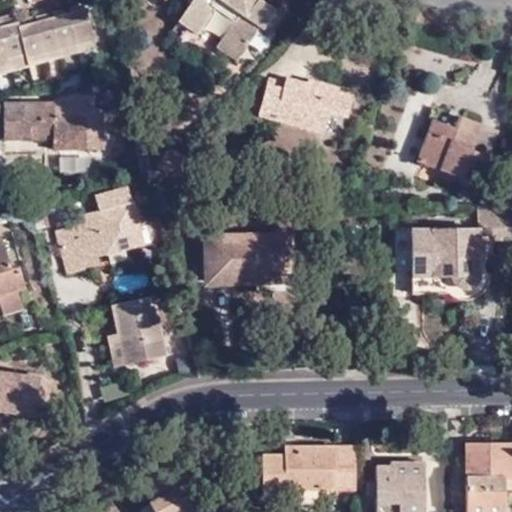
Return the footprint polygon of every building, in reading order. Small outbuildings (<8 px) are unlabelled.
[(252,0),(193,0),(178,22),(199,36),(219,8),(236,19),(217,48),(237,61),(260,28),(264,29),(277,10),(263,0),(257,0),(256,2),(252,0)] [(80,6),(81,13),(96,9),(94,3),(80,6)] [(61,11),(63,18),(75,14),(73,8),(61,11)] [(104,41),(96,9),(81,13),(75,14),(63,18),(58,19),(47,23),(43,24),(29,28),(28,22),(12,27),(0,29),(0,70),(6,69),(3,59),(20,55),(35,51),(38,60),(52,56),(70,51),(86,46),(104,41)] [(28,22),(25,13),(9,18),(12,27),(28,22)] [(46,15),(47,23),(58,19),(57,13),(46,15)] [(28,22),(29,28),(43,24),(41,17),(28,22)] [(0,29),(12,27),(9,18),(0,20),(0,29)] [(86,46),(88,54),(107,49),(104,41),(86,46)] [(88,54),(86,46),(70,51),(72,59),(88,54)] [(20,55),(22,64),(38,60),(35,51),(20,55)] [(72,59),(70,51),(52,56),(55,64),(72,59)] [(20,55),(3,59),(6,69),(22,64),(20,55)] [(55,64),(52,56),(38,60),(40,68),(55,64)] [(268,83),(259,112),(322,131),(328,109),(345,114),(351,96),(288,78),(285,88),(268,83)] [(56,102),(7,103),(7,137),(55,136),(55,146),(89,146),(89,112),(56,113),(56,102)] [(508,162),(493,155),(470,146),(480,122),(460,114),(455,125),(434,117),(417,160),(498,189),(508,162)] [(480,122),(470,146),(493,155),(502,131),(480,122)] [(129,190),(97,198),(100,212),(84,216),(86,223),(56,231),(67,274),(97,267),(94,257),(143,246),(133,203),(132,204),(129,190)] [(477,255),(484,255),(493,254),(493,238),(477,237),(477,232),(432,232),(432,279),(440,280),(451,280),(451,281),(452,285),(455,288),(458,291),(462,293),(467,292),(472,291),(475,288),(478,284),(477,255)] [(207,240),(207,283),(247,282),(248,277),(287,277),(287,238),(207,240)] [(0,296),(3,296),(8,318),(31,311),(21,267),(14,268),(9,245),(0,246),(0,296)] [(451,280),(440,280),(440,285),(442,290),(445,295),(449,299),(453,302),(459,303),(465,304),(470,304),(475,302),(480,299),(484,295),(486,290),(488,284),(489,279),(484,279),(484,255),(477,255),(478,284),(475,288),(472,291),(467,292),(462,293),(458,291),(455,288),(452,285),(451,281),(451,280)] [(116,333),(123,366),(167,355),(155,296),(110,306),(116,333)] [(106,336),(113,368),(123,366),(116,333),(106,336)] [(176,356),(182,381),(199,376),(193,351),(176,356)] [(0,411),(5,412),(12,374),(0,371),(0,411)] [(12,374),(5,412),(43,418),(50,380),(12,374)] [(466,511),(503,511),(501,477),(508,476),(505,440),(462,442),(466,511)] [(286,490),(352,490),(352,447),(294,448),(294,457),(260,457),(261,493),(286,493),(286,490)] [(378,498),(373,497),(373,511),(423,511),(422,467),(389,467),(388,470),(373,470),(373,487),(378,486),(378,498)] [(148,506),(151,511),(197,511),(193,503),(199,500),(182,468),(145,487),(154,502),(148,506)] [(365,486),(365,497),(373,497),(378,498),(378,486),(373,487),(365,486)]
